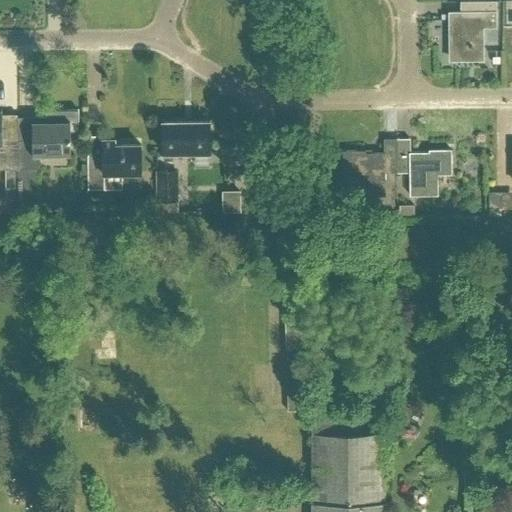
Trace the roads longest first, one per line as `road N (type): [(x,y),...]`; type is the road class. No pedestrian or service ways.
road 1 (residential): [(407,97),(252,98),(154,41)]
road 2 (residential): [(154,41),(0,41)]
